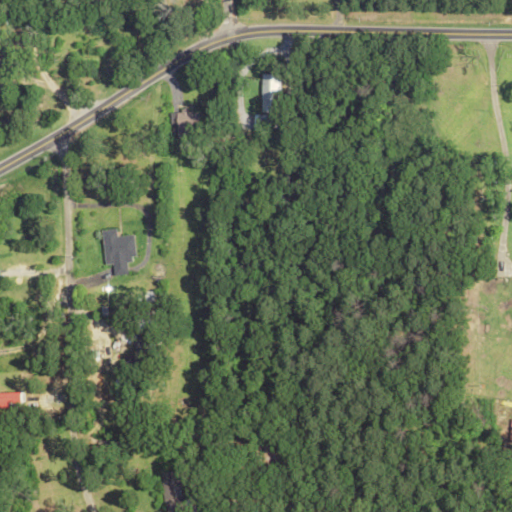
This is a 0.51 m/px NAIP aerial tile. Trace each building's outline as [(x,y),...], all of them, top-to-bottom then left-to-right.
[(257,111),(276,112),(277,75),(258,74),(257,111)] [(168,113),(169,138),(185,137),(185,130),(194,129),(194,110),(175,110),(176,113),(168,113)] [(268,131),(269,115),(249,114),(249,131),(268,131)] [(102,264),(110,264),(111,275),(125,274),(124,262),(132,262),(131,235),(114,236),(114,229),(100,230),(102,264)] [(0,392),(0,409),(19,409),(19,392),(0,392)] [(159,472),(164,511),(182,511),(178,470),(159,472)]
